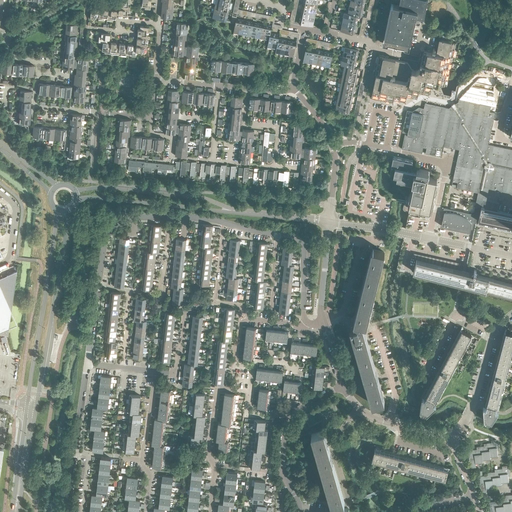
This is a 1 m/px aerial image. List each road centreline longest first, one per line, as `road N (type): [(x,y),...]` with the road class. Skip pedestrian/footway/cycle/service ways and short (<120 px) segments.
road 1 (tertiary): [(56,208),(26,407)]
road 2 (tertiary): [(36,408),(66,210)]
road 3 (tertiary): [(258,213),(191,195),(75,190)]
road 4 (tertiary): [(76,200),(258,213)]
road 5 (residential): [(387,149),(444,165),(428,238)]
road 6 (residential): [(98,287),(112,226),(134,216),(171,217)]
